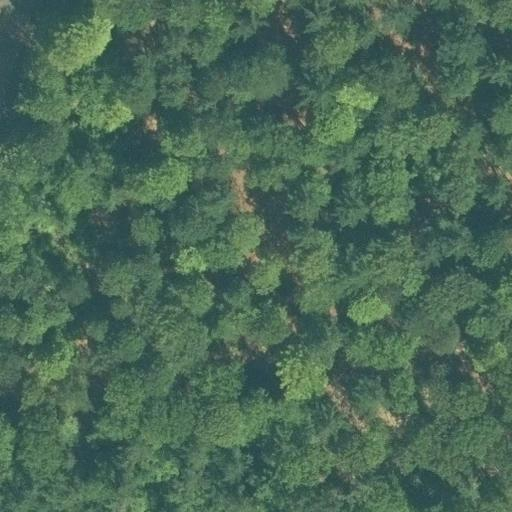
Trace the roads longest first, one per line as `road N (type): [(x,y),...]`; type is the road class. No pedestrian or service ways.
road 1 (track): [(511,344),(0,395)]
road 2 (track): [(0,167),(54,0)]
